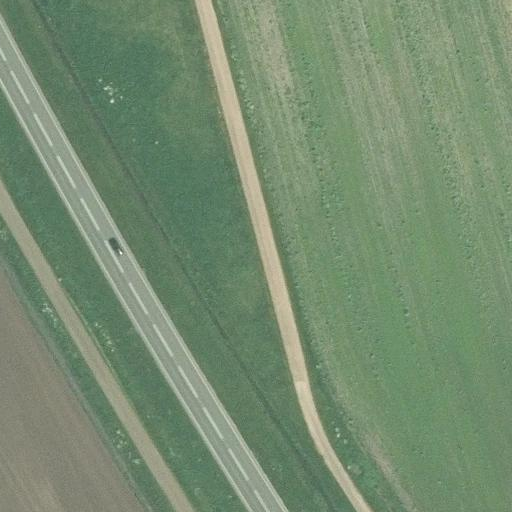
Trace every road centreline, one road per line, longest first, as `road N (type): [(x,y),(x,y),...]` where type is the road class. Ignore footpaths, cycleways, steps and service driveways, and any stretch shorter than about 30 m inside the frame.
road 1 (unclassified): [(200,0),(311,423),(365,511)]
road 2 (trunk): [(268,511),(60,163),(0,46)]
road 3 (unclassified): [(187,511),(0,192)]
